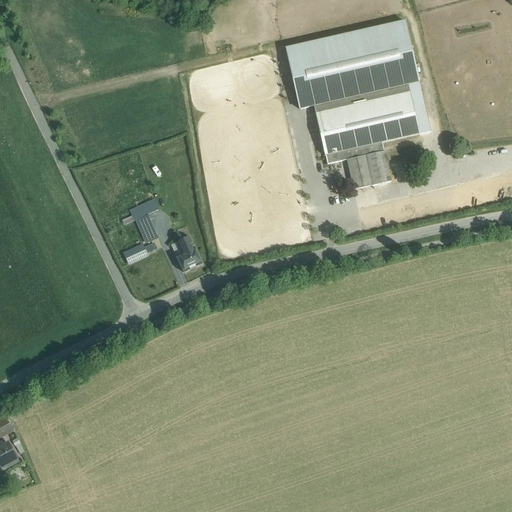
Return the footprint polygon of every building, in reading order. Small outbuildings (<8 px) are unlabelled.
[(405,22),(286,49),(300,110),(314,107),(419,83),(405,22)] [(419,83),(314,107),(316,115),(325,156),(328,165),(347,161),(354,191),(391,182),(382,143),(430,132),(419,83)] [(154,201),(134,210),(138,220),(158,210),(154,201)] [(190,238),(178,244),(183,255),(177,258),(184,273),(202,264),(190,238)] [(154,244),(144,248),(147,254),(156,249),(154,244)] [(143,246),(125,254),(130,264),(148,256),(147,254),(144,248),(143,246)] [(6,419),(0,421),(0,430),(10,425),(6,419)] [(10,425),(0,430),(0,437),(13,430),(10,425)] [(4,447),(2,444),(0,444),(0,466),(2,471),(18,462),(8,444),(4,447)]
